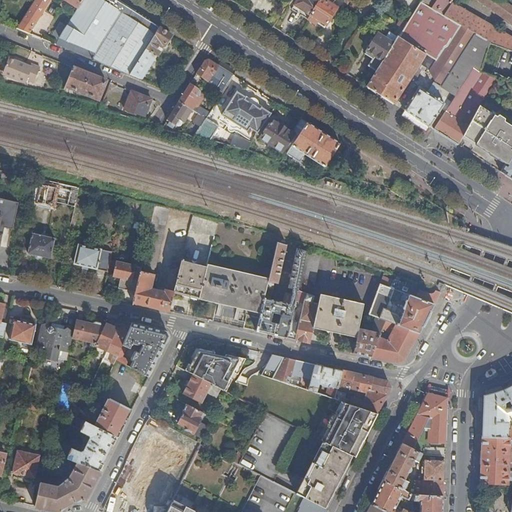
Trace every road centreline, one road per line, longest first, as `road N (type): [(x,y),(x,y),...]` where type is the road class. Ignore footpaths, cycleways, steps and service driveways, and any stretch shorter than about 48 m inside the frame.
road 1 (tertiary): [(214,32),(511,226)]
road 2 (tertiary): [(511,211),(219,24)]
road 3 (residential): [(445,336),(401,372),(185,326)]
road 4 (residential): [(90,511),(185,326)]
road 5 (secondary): [(443,344),(408,388),(346,511)]
road 6 (residential): [(185,326),(0,285)]
road 7 (residential): [(0,31),(169,100)]
road 8 (secondary): [(460,511),(463,371)]
